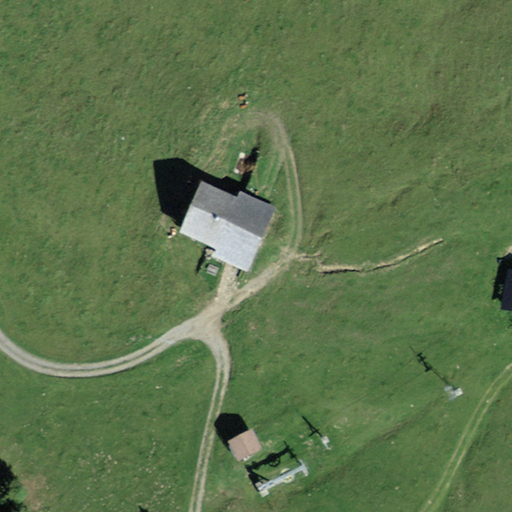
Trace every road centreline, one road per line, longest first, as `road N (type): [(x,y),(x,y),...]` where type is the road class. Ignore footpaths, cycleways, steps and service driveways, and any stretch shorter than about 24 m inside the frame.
road 1 (track): [(196,511),(219,369),(212,345),(192,333),(129,368),(84,377),(34,370),(0,342)]
road 2 (track): [(511,372),(477,417),(427,511)]
